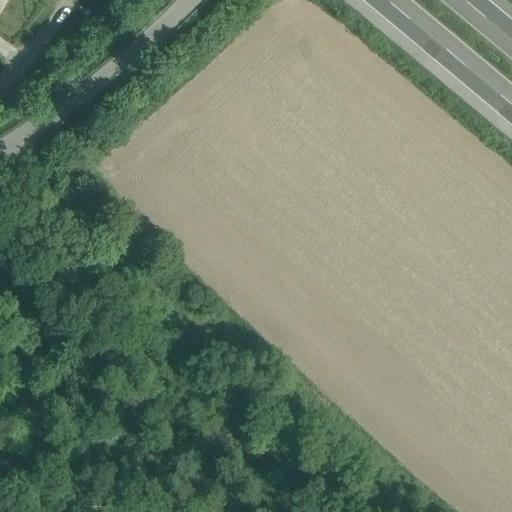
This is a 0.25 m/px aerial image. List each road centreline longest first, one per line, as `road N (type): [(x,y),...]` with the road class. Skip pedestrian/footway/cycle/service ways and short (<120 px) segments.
road 1 (unclassified): [(0,149),(119,66),(193,0)]
road 2 (motorway): [(395,0),(511,98)]
